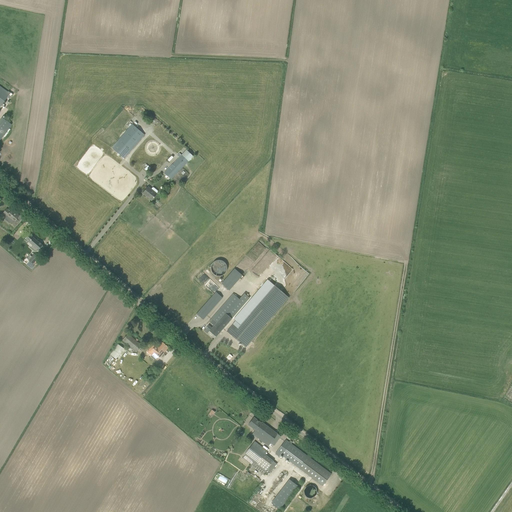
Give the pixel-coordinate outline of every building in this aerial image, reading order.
[(0,106),(7,97),(9,99),(11,97),(11,96),(12,94),(11,93),(8,91),(8,92),(0,86),(0,106)] [(12,124),(2,117),(0,120),(0,139),(0,140),(12,124)] [(124,159),(145,135),(132,124),(111,148),(124,159)] [(181,155),(179,153),(177,155),(179,157),(179,158),(164,173),(171,180),(189,162),(193,156),(186,150),(181,155)] [(151,189),(148,187),(143,193),(151,200),(156,194),(158,192),(158,191),(154,188),(152,188),(151,189)] [(15,227),(16,225),(19,221),(17,219),(19,216),(12,209),(10,212),(6,209),(3,213),(6,216),(5,218),(5,220),(10,223),(15,227)] [(18,228),(8,239),(14,244),(23,232),(18,228)] [(30,234),(25,239),(29,242),(28,242),(32,246),(31,247),(35,251),(37,249),(38,250),(40,251),(44,247),(42,246),(42,245),(38,241),(38,242),(33,237),(30,234)] [(48,249),(56,242),(53,239),(46,246),(48,249)] [(30,255),(27,259),(33,264),(38,257),(34,254),(32,257),(30,255)] [(214,274),(216,275),(218,276),(221,276),(223,275),(225,274),(226,271),(227,269),(227,267),(226,264),(224,262),(222,261),(220,260),(217,260),(215,261),(213,263),(212,265),(211,267),(211,270),(212,272),(214,274)] [(235,268),(223,283),(232,291),(244,275),(235,268)] [(235,321),(227,331),(231,335),(245,347),(272,317),(289,298),(275,286),(274,285),(268,280),(233,319),(235,321)] [(216,292),(200,310),(196,314),(203,320),(222,298),(216,292)] [(206,328),(204,330),(207,333),(209,331),(216,337),(219,333),(232,319),(244,304),(250,298),(245,294),(240,300),(233,294),(209,321),(214,325),(211,328),(208,325),(206,328)] [(128,334),(122,341),(123,341),(132,350),(136,353),(141,346),(128,334)] [(111,355),(118,360),(126,348),(118,343),(111,355)] [(153,345),(147,352),(151,355),(157,360),(165,351),(168,347),(163,343),(157,349),(155,346),(153,345)] [(250,422),(248,424),(254,428),(256,430),(252,434),(255,436),(269,447),(272,443),(274,445),(278,440),(281,436),(262,422),(261,423),(253,418),(250,422)] [(280,454),(322,486),(331,474),(291,444),(289,442),(285,440),(282,444),(275,454),(279,456),(280,454)] [(245,455),(243,458),(263,474),(266,470),(270,473),(277,464),(273,461),(252,444),(244,454),(245,455)] [(308,485),(304,492),(312,496),(316,489),(308,485)] [(281,491),(270,504),(279,510),(289,497),(281,491)]
